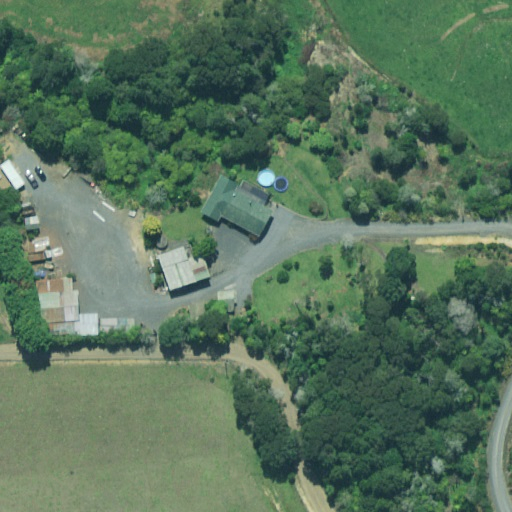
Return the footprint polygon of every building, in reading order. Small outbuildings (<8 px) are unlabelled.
[(243,180),(241,185),(221,175),(202,212),(219,221),(221,216),(260,236),(274,211),(264,206),(270,194),(243,180)] [(39,217),(23,219),(25,233),(41,231),(39,217)] [(203,254),(188,259),(184,247),(159,256),(171,290),(211,277),(203,254)] [(50,250),(29,255),(30,263),(52,258),(50,250)] [(78,291),(73,291),(73,280),(37,281),(39,323),(67,322),(68,333),(76,333),(75,321),(79,321),(78,291)] [(222,311),(236,308),(233,292),(219,294),(222,311)] [(128,318),(101,319),(101,335),(135,335),(135,324),(128,324),(128,318)]
